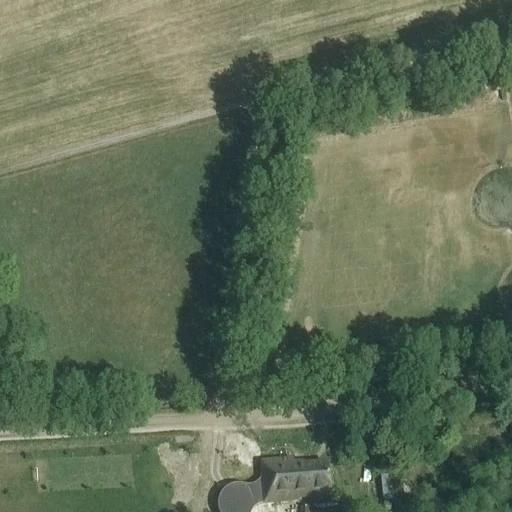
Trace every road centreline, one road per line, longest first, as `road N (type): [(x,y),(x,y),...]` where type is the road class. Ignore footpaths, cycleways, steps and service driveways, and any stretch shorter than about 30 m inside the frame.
road 1 (track): [(511,380),(218,419)]
road 2 (track): [(262,99),(0,169)]
road 3 (track): [(511,40),(262,99)]
road 4 (track): [(218,419),(0,430)]
